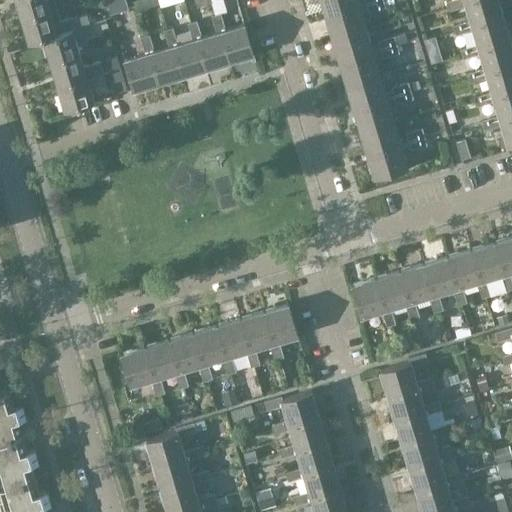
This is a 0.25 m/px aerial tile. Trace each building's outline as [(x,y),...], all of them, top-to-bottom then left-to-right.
[(13,0),(19,17),(54,6),(51,0),(13,0)] [(127,9),(124,0),(123,0),(106,5),(109,14),(110,14),(127,9)] [(218,0),(211,2),(214,14),(228,60),(253,53),(244,23),(225,28),(221,12),(223,11),(219,0),(218,0)] [(320,0),(325,15),(357,5),(355,0),(320,0)] [(384,6),(382,0),(373,0),(365,3),(368,11),(384,6)] [(452,25),(454,30),(502,16),(496,0),(468,0),(447,6),(448,11),(465,6),(469,20),(452,25)] [(325,15),(331,38),(364,28),(357,5),(325,15)] [(57,18),(54,6),(19,17),(26,40),(87,22),(84,10),(57,18)] [(196,19),(191,20),(204,67),(228,60),(214,14),(211,15),(216,31),(201,35),(196,19)] [(502,16),(454,30),(455,34),(471,29),(476,44),(460,49),(462,54),(509,40),(502,16)] [(40,37),(47,61),(77,52),(73,38),(90,33),(90,30),(106,25),(103,17),(87,22),(26,40),(27,41),(40,37)] [(172,26),(167,27),(180,74),(204,67),(191,20),(188,21),(192,38),(177,42),(172,26)] [(148,33),(143,35),(156,81),(180,74),(167,27),(163,28),(168,45),(153,49),(148,33)] [(331,38),(338,61),(371,51),(364,28),(331,38)] [(132,88),(156,81),(143,35),(140,36),(144,52),(123,58),(132,88)] [(376,40),(379,49),(395,44),(393,35),(376,40)] [(511,64),(511,51),(509,40),(462,54),(463,58),(479,53),(483,68),(467,73),(469,78),(511,64)] [(395,44),(379,49),(381,57),(398,52),(395,44)] [(371,51),(338,61),(345,84),(378,74),(371,51)] [(77,52),(47,61),(55,84),(118,65),(116,56),(99,60),(99,59),(81,64),(77,52)] [(511,64),(469,78),(470,82),(486,77),(490,93),(474,98),(475,102),(511,90),(511,64)] [(126,89),(118,65),(55,84),(62,109),(92,100),(87,86),(105,81),(107,86),(112,85),(114,93),(126,89)] [(384,97),(378,74),(345,84),(352,107),(384,97)] [(392,95),(409,90),(406,81),(390,86),(392,95)] [(411,98),(409,90),(392,95),(395,103),(411,98)] [(511,116),(511,90),(475,102),(477,106),(493,101),(497,115),(481,120),(483,126),(511,116)] [(352,107),(358,130),(391,120),(384,97),(352,107)] [(452,110),(445,112),(449,124),(455,122),(452,110)] [(511,143),(511,116),(483,126),(484,130),(500,126),(502,135),(495,137),(498,148),(511,143)] [(391,120),(358,130),(365,153),(398,143),(391,120)] [(403,132),(406,141),(423,136),(420,127),(403,132)] [(423,136),(406,141),(408,149),(425,144),(423,136)] [(464,138),(455,141),(460,159),(470,156),(464,138)] [(405,167),(398,143),(365,153),(372,176),(405,167)] [(511,236),(493,242),(507,290),(511,288),(511,285),(508,271),(511,270),(511,236)] [(503,291),(507,290),(493,242),(469,249),(483,297),(489,296),(484,278),(499,274),(503,291)] [(469,249),(445,256),(459,304),(465,303),(460,286),(475,282),(480,298),(483,297),(469,249)] [(445,256),(422,263),(436,311),(441,310),(436,293),(451,289),(456,305),(459,304),(445,256)] [(422,263),(398,270),(412,318),(418,317),(413,300),(427,296),(432,312),(436,311),(422,263)] [(398,270),(374,277),(388,325),(393,324),(388,307),(403,303),(408,319),(412,318),(398,270)] [(385,326),(388,325),(374,277),(350,284),(359,316),(380,310),(385,326)] [(287,303),(263,310),(277,358),(282,357),(277,340),(296,334),(287,303)] [(263,310),(239,317),(253,365),(258,364),(253,347),(268,343),(273,360),(277,358),(263,310)] [(239,317),(215,324),(229,372),(234,371),(229,354),(244,350),(250,366),(253,365),(239,317)] [(215,324),(191,331),(205,379),(211,377),(205,361),(220,357),(225,373),(229,372),(215,324)] [(467,326),(454,330),(456,337),(470,333),(467,326)] [(511,353),(501,357),(502,359),(511,356),(511,330),(511,327),(494,332),(496,341),(511,335),(511,353)] [(191,331),(167,338),(182,386),(186,385),(182,368),(197,364),(201,380),(205,379),(191,331)] [(177,388),(182,386),(167,338),(144,345),(158,393),(163,392),(158,375),(172,371),(177,388)] [(153,395),(158,393),(144,345),(119,353),(128,384),(148,378),(153,395)] [(374,353),(376,360),(377,362),(395,357),(392,347),(374,353)] [(378,370),(385,394),(432,379),(431,377),(415,382),(410,366),(426,362),(424,353),(407,358),(407,361),(378,370)] [(511,378),(508,379),(509,383),(511,382),(511,356),(502,359),(504,365),(511,362),(511,378)] [(385,394),(392,417),(438,403),(437,400),(422,405),(418,390),(433,386),(432,379),(385,394)] [(270,424),(271,427),(317,413),(310,389),(280,398),(279,396),(263,400),(266,409),(281,405),(285,420),(270,424)] [(232,391),(221,394),(225,406),(236,402),(232,391)] [(0,394),(0,440),(19,435),(15,420),(19,419),(21,414),(21,412),(20,409),(15,406),(11,407),(7,392),(6,392),(4,393),(0,394)] [(226,405),(228,414),(246,412),(245,402),(226,405)] [(392,417),(399,441),(446,427),(445,425),(429,429),(425,414),(440,410),(438,403),(392,417)] [(277,447),(278,451),(324,437),(317,413),(271,427),(273,433),(288,428),(293,443),(277,447)] [(140,422),(143,432),(161,427),(158,417),(140,422)] [(145,439),(152,462),(200,448),(199,445),(182,451),(177,435),(194,430),(192,421),(173,426),(174,430),(145,439)] [(399,441),(406,465),(453,451),(452,448),(436,453),(431,438),(448,433),(446,427),(399,441)] [(0,486),(32,477),(27,462),(31,461),(34,456),(33,453),(33,451),(28,448),(24,449),(19,435),(0,440),(0,486)] [(284,472),(285,475),(331,461),(324,437),(278,451),(280,456),(295,452),(299,468),(284,472)] [(152,462),(159,486),(206,472),(205,468),(188,473),(184,459),(201,454),(200,448),(152,462)] [(453,451),(406,465),(413,489),(460,475),(459,473),(443,477),(439,462),(455,457),(453,451)] [(291,496),(292,499),(338,485),(331,461),(285,475),(287,481),(302,476),(307,491),(291,496)] [(206,472),(159,486),(166,510),(213,496),(212,493),(196,497),(191,482),(208,477),(206,472)] [(413,489),(420,511),(423,511),(467,499),(466,496),(450,501),(446,486),(462,481),(460,475),(413,489)] [(47,497),(46,495),(45,493),(41,490),(36,491),(32,477),(0,486),(0,494),(4,508),(5,511),(42,511),(40,504),(44,502),(47,497)] [(334,511),(345,509),(338,485),(292,499),(294,504),(309,500),(312,511),(334,511)] [(269,489),(255,493),(260,510),(274,506),(269,489)] [(166,510),(166,511),(200,511),(198,506),(215,501),(213,496),(166,510)] [(423,511),(453,511),(453,509),(469,504),(467,499),(423,511)]
